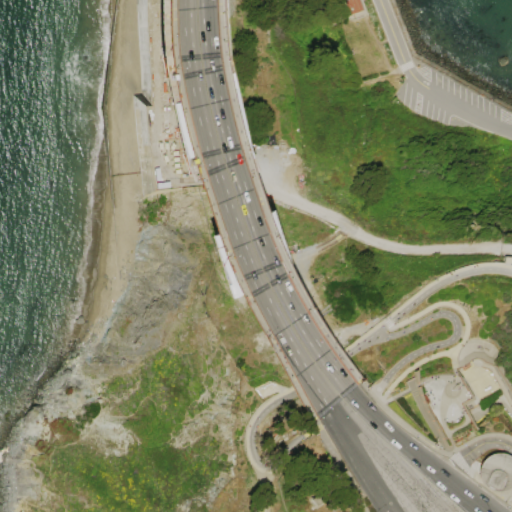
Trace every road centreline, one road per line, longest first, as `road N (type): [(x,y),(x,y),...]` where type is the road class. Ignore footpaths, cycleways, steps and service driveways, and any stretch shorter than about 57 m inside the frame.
road 1 (motorway): [(164,0),(180,112),(214,217),(327,406)]
road 2 (motorway): [(346,390),(272,285),(232,205),(198,100),(183,0)]
road 3 (motorway): [(327,406),(445,511)]
road 4 (motorway): [(327,406),(433,511)]
road 5 (motorway): [(327,406),(422,511)]
